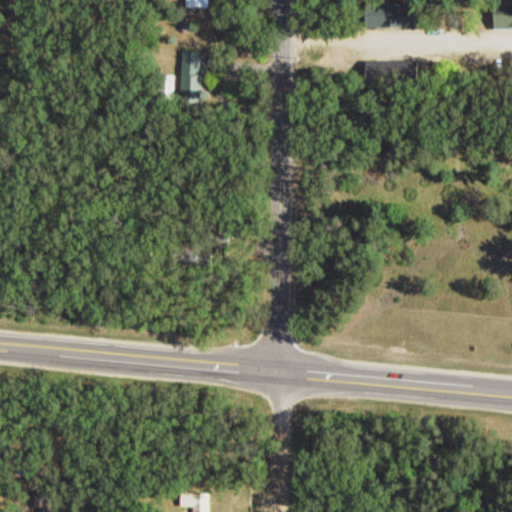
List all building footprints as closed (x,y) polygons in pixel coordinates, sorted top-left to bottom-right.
[(375,25),(374,15),(363,16),(363,26),(375,25)] [(179,100),(197,101),(198,50),(179,50),(179,100)] [(361,62),(361,79),(366,78),(366,84),(411,83),(410,61),(361,62)] [(157,98),(173,98),(173,74),(157,74),(157,98)] [(194,511),(208,511),(209,491),(177,491),(177,505),(194,506),(194,511)]
